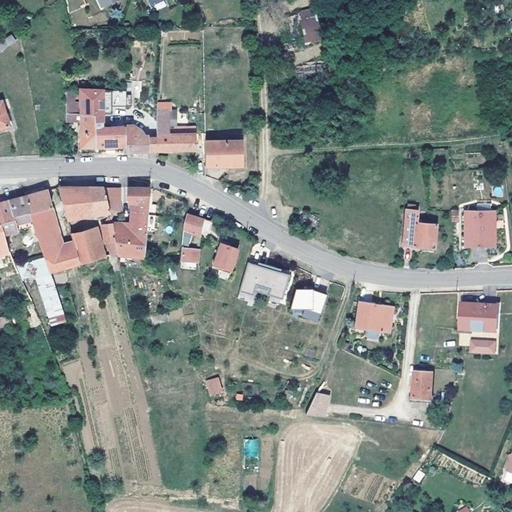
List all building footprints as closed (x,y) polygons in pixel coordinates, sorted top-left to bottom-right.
[(315,8),(298,13),(305,45),(323,41),(315,8)] [(0,50),(15,40),(11,34),(0,41),(0,50)] [(102,89),(80,89),(80,113),(94,113),(94,119),(102,119),(102,108),(126,107),(126,91),(102,89)] [(75,91),(65,91),(65,114),(78,113),(78,101),(75,101),(75,91)] [(0,128),(9,125),(0,97),(0,128)] [(78,113),(65,114),(65,122),(80,122),(80,113),(78,113)] [(80,113),(80,122),(80,147),(84,147),(94,147),(95,127),(94,119),(94,113),(80,113)] [(156,115),(156,136),(156,151),(158,151),(163,150),(196,149),(195,133),(169,134),(169,125),(169,115),(156,115)] [(94,119),(95,127),(94,147),(123,146),(123,152),(133,152),(148,151),(147,137),(142,130),(133,125),(123,125),(102,125),(102,119),(94,119)] [(195,125),(169,125),(169,134),(195,133),(195,125)] [(156,136),(147,137),(148,151),(156,151),(156,136)] [(242,139),(204,140),(205,165),(242,165),(242,139)] [(85,187),(57,187),(66,219),(109,211),(103,187),(85,187)] [(114,187),(103,187),(109,211),(114,211),(115,211),(115,209),(116,206),(116,204),(117,202),(117,199),(117,197),(116,194),(116,192),(115,190),(115,187),(114,187)] [(128,202),(132,202),(130,219),(130,221),(130,229),(147,231),(147,230),(149,204),(149,197),(150,187),(140,187),(128,187),(128,202)] [(25,196),(33,227),(43,256),(48,272),(77,264),(80,264),(73,245),(64,247),(57,249),(46,208),(51,207),(46,190),(39,192),(25,196)] [(8,200),(0,202),(0,223),(3,235),(33,227),(25,196),(8,200)] [(147,231),(144,257),(152,258),(156,205),(149,204),(147,230),(147,231)] [(51,207),(46,208),(57,249),(64,247),(52,206),(51,207)] [(418,209),(407,208),(404,244),(434,247),(436,224),(417,222),(418,209)] [(319,215),(295,211),(294,223),(317,227),(319,215)] [(476,211),(465,211),(465,246),(490,246),(490,211),(476,211)] [(187,213),(184,223),(180,261),(198,262),(199,248),(188,247),(188,244),(195,244),(196,235),(201,236),(202,218),(187,213)] [(102,224),(98,225),(104,244),(107,243),(110,255),(117,253),(111,222),(110,217),(107,217),(102,222),(102,224)] [(211,220),(202,218),(201,236),(206,237),(211,220)] [(120,221),(111,222),(117,253),(117,254),(144,257),(147,231),(130,229),(130,230),(124,230),(124,221),(120,221)] [(0,254),(5,253),(6,257),(2,259),(7,277),(18,273),(15,264),(3,235),(0,223),(0,254)] [(94,227),(87,228),(97,248),(102,246),(94,227)] [(70,232),(73,245),(80,264),(106,256),(102,246),(97,248),(87,228),(70,232)] [(237,247),(220,241),(213,264),(230,269),(237,247)] [(48,272),(43,256),(15,264),(18,273),(20,278),(24,277),(34,275),(48,272)] [(293,275),(249,261),(240,290),(254,294),(257,284),(270,288),(268,294),(271,295),(279,298),(282,299),(288,281),(291,281),(293,275)] [(48,272),(34,275),(51,326),(65,321),(48,272)] [(310,288),(294,290),(288,311),(303,308),(319,313),(325,293),(310,289),(310,288)] [(279,298),(271,295),(269,300),(277,303),(279,298)] [(394,306),(358,300),(354,328),(390,333),(394,306)] [(474,304),(461,303),(460,329),(497,331),(498,305),(485,304),(485,308),(474,307),(474,304)] [(303,308),(288,311),(287,314),(316,322),(319,313),(303,308)] [(9,316),(0,317),(0,327),(12,325),(9,316)] [(478,341),(472,341),(472,352),(495,353),(495,343),(496,342),(478,341)] [(433,373),(414,371),(413,398),(431,399),(433,373)] [(204,380),(209,396),(223,392),(218,377),(204,380)] [(329,395),(316,392),(305,414),(323,416),(329,395)] [(455,424),(447,421),(443,431),(452,433),(455,424)] [(259,457),(257,438),(243,439),(244,458),(259,457)] [(419,483),(425,473),(418,469),(413,479),(419,483)]
